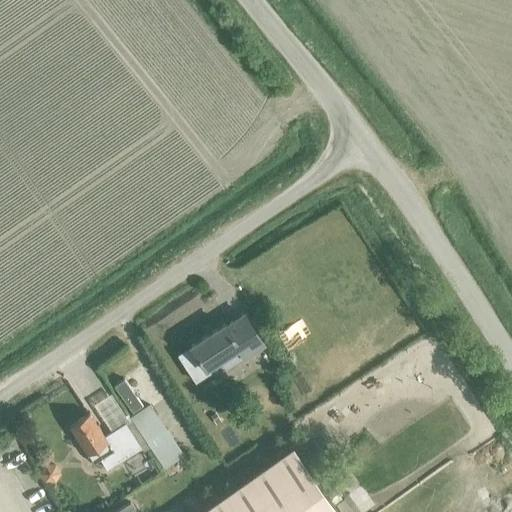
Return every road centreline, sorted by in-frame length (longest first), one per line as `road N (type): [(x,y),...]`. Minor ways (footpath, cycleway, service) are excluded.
road 1 (unclassified): [(375,133),(0,388)]
road 2 (unclassified): [(511,355),(375,133)]
road 3 (unclassified): [(375,133),(262,0)]
